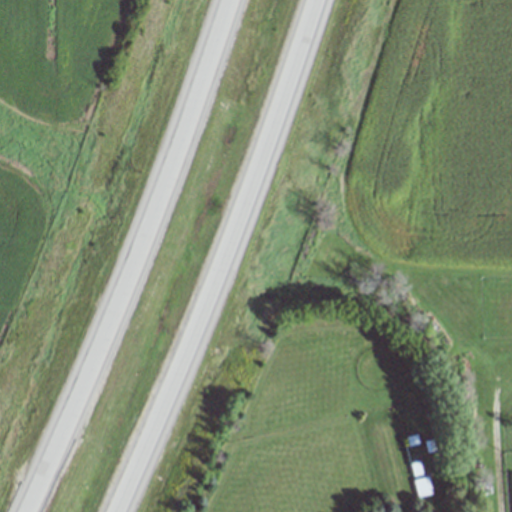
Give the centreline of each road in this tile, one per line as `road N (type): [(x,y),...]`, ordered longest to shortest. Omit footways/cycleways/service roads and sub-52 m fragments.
road 1 (motorway): [(223,0),(95,350),(23,511)]
road 2 (motorway): [(123,511),(279,132),(320,0)]
